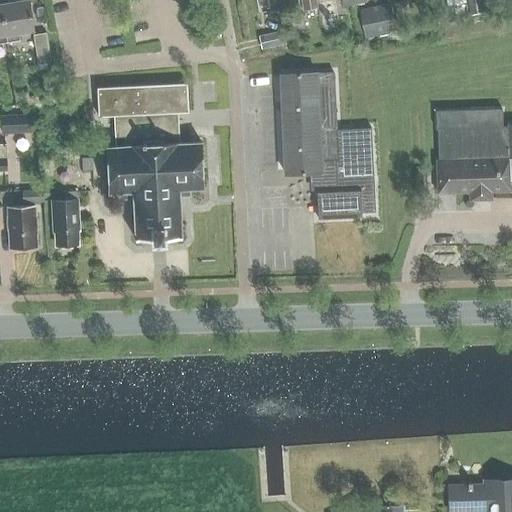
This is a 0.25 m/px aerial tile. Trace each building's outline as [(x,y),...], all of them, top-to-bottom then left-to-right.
[(27,0),(24,0),(0,4),(6,43),(19,41),(18,33),(33,31),(27,0)] [(266,0),(269,11),(279,10),(277,0),(266,0)] [(277,0),(279,10),(290,8),(288,0),(277,0)] [(300,0),(302,11),(317,9),(315,0),(300,0)] [(333,0),(317,2),(323,35),(339,32),(334,0),(333,0)] [(484,11),(481,0),(466,0),(469,13),(484,11)] [(409,21),(406,1),(394,2),(397,23),(409,21)] [(359,10),(365,38),(396,32),(390,4),(359,10)] [(263,48),(282,44),(279,32),(260,36),(263,48)] [(45,33),(33,35),(38,65),(38,69),(51,68),(50,63),(45,33)] [(336,130),(333,73),(316,74),(316,73),(280,74),(284,175),(311,173),(311,188),(316,188),(317,219),(361,217),(360,213),(374,212),(370,129),(336,130)] [(98,117),(114,116),(115,137),(125,137),(126,146),(106,147),(108,193),(122,193),(123,200),(133,199),(135,239),(150,239),(151,242),(165,241),(165,238),(181,237),(179,197),(189,196),(189,189),(203,188),(200,142),(180,143),(179,113),(187,113),(186,84),(96,88),(98,117)] [(501,109),(435,111),(435,129),(438,129),(438,160),(436,161),(437,194),(468,193),(469,201),(492,200),(492,192),(510,192),(510,184),(511,183),(511,123),(507,123),(507,126),(502,126),(501,109)] [(1,134),(34,133),(34,114),(0,116),(1,134)] [(42,190),(22,191),(22,203),(43,202),(42,190)] [(77,246),(76,231),(78,231),(77,200),(52,201),(53,213),(52,213),(53,232),(55,232),(56,247),(77,246)] [(7,229),(9,231),(10,249),(35,248),(34,230),(36,230),(35,216),(34,206),(7,207),(7,217),(7,218),(7,229)] [(471,486),(471,482),(467,482),(467,486),(449,487),(449,511),(459,511),(485,511),(511,511),(511,480),(484,481),(485,486),(471,486)]
